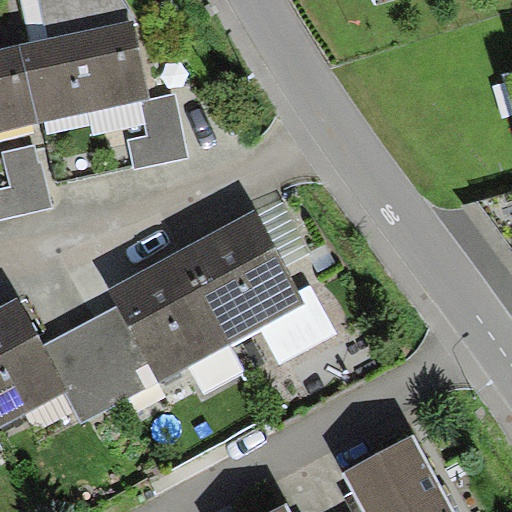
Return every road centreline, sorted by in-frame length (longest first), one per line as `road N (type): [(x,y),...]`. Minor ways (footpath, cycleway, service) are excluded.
road 1 (residential): [(340,135),(185,212),(0,278)]
road 2 (residential): [(511,366),(340,135)]
road 3 (residential): [(340,135),(258,0)]
